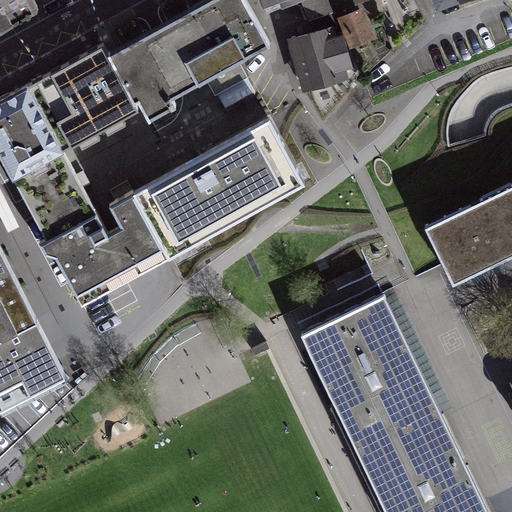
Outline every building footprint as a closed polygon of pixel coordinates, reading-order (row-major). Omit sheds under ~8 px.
[(0,0),(0,29),(36,10),(37,3),(35,0),(0,0)] [(268,50),(240,0),(211,0),(107,56),(145,128),(174,112),(169,104),(268,50)] [(324,0),(262,0),(268,13),(301,0),(310,22),(330,14),(324,0)] [(436,0),(441,11),(468,0),(436,0)] [(361,13),(342,20),(351,48),(371,42),(361,13)] [(330,29),(292,39),(306,89),(344,78),(330,29)] [(100,44),(27,84),(29,88),(69,162),(118,135),(121,141),(145,128),(107,56),(100,44)] [(29,88),(0,103),(0,160),(44,241),(97,213),(69,162),(29,88)] [(44,241),(40,243),(46,254),(57,256),(80,301),(305,182),(272,119),(112,203),(125,227),(109,235),(97,213),(44,241)] [(511,173),(422,217),(451,277),(511,247),(511,173)] [(0,413),(2,418),(70,383),(0,246),(0,413)] [(490,511),(384,291),(301,330),(388,511),(490,511)]
